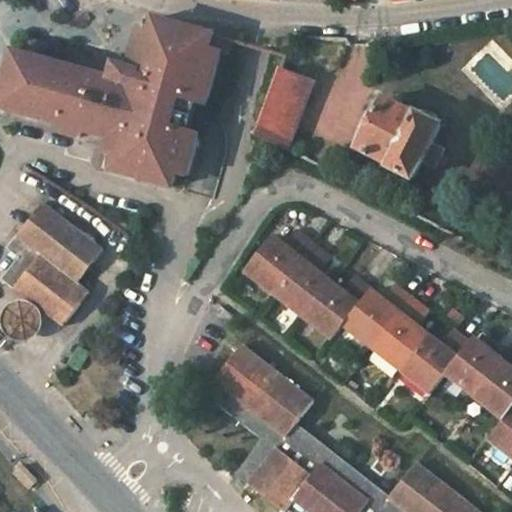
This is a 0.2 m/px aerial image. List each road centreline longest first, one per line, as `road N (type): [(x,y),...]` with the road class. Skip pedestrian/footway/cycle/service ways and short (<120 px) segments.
road 1 (residential): [(511,300),(320,198),(280,190),(251,210),(170,328)]
road 2 (residential): [(262,16),(224,202),(204,212),(183,208)]
road 3 (unclassified): [(262,16),(373,16),(492,0)]
road 4 (residential): [(183,208),(93,183),(39,150),(20,154),(0,188)]
road 5 (tertiary): [(0,384),(92,482)]
road 6 (residential): [(170,328),(167,293),(183,208)]
